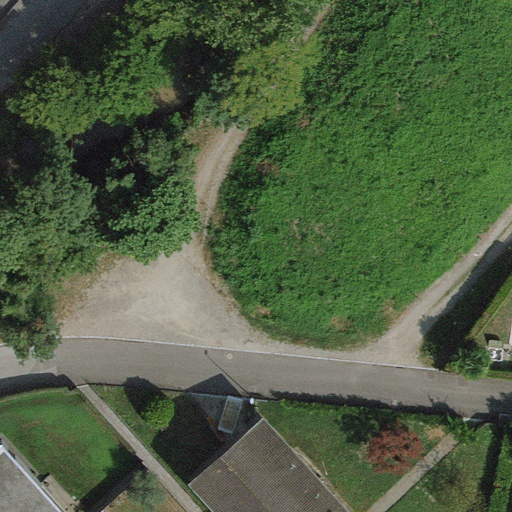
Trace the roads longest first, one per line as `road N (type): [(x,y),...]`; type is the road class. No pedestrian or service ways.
road 1 (unclassified): [(0,364),(142,353),(511,390)]
road 2 (track): [(511,238),(494,268),(384,376)]
